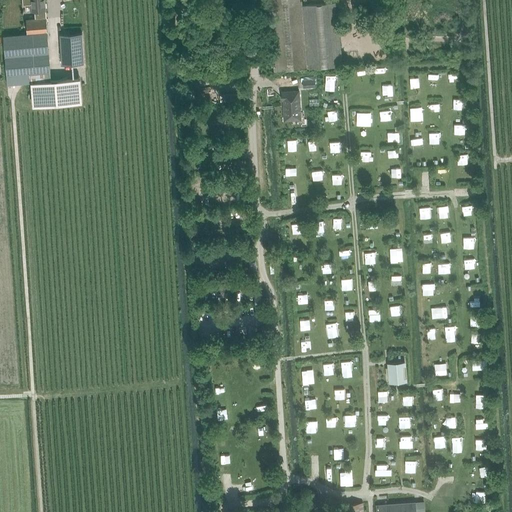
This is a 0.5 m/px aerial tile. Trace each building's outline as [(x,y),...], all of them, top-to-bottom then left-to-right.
[(27,34),(3,36),(5,57),(7,56),(9,74),(50,71),(46,18),(42,18),(41,10),(45,10),(44,0),(22,0),(23,5),(30,4),(30,11),(36,11),(37,19),(26,19),(27,34)] [(300,0),(299,0),(268,0),(269,6),(272,66),(273,66),(273,71),(307,68),(341,66),(337,2),(302,5),(301,0),(300,0)] [(64,30),(64,34),(56,34),(58,64),(84,63),(82,33),(70,33),(70,29),(64,30)] [(426,78),(434,79),(435,70),(427,69),(426,78)] [(450,69),(449,78),(458,79),(459,69),(450,69)] [(79,79),(31,83),(33,107),(81,103),(79,79)] [(384,81),(384,88),(395,89),(395,81),(384,81)] [(300,119),(298,91),(285,92),(286,99),(283,99),(285,120),(300,119)] [(440,97),(433,98),(434,108),(441,108),(440,97)] [(464,97),(455,97),(455,108),(464,108),(464,97)] [(413,114),(422,114),(422,101),(413,102),(413,114)] [(398,104),(388,105),(388,114),(398,114),(398,104)] [(456,118),(456,128),(466,127),(465,117),(456,118)] [(401,126),(389,127),(389,137),(401,136),(401,126)] [(431,127),(431,137),(441,137),(440,127),(431,127)] [(288,138),(288,148),(298,147),(298,138),(288,138)] [(333,139),(334,149),(341,149),(341,138),(333,139)] [(400,152),(400,143),(391,143),(391,152),(400,152)] [(362,146),(361,155),(372,156),(372,146),(362,146)] [(459,150),(460,160),(470,160),(470,150),(459,150)] [(402,162),(393,162),(393,171),(402,172),(402,162)] [(335,168),(335,179),(345,179),(345,168),(335,168)] [(463,200),(463,209),(472,210),(473,201),(463,200)] [(448,201),(440,201),(440,211),(448,211),(448,201)] [(424,203),(424,213),(432,212),(432,203),(424,203)] [(374,214),(364,215),(364,224),(374,224),(374,214)] [(336,216),(337,227),(345,227),(345,216),(336,216)] [(297,230),(305,229),(304,220),(296,221),(297,230)] [(469,248),(479,248),(479,238),(469,238),(469,248)] [(340,252),(350,253),(350,244),(341,243),(340,252)] [(394,255),(404,255),(403,244),(393,244),(394,255)] [(376,262),(375,251),(365,251),(365,262),(376,262)] [(454,257),(444,257),(444,267),(454,267),(454,257)] [(321,260),(323,269),(332,268),(330,258),(321,260)] [(427,270),(436,269),(435,259),(426,260),(427,270)] [(344,274),(344,284),(353,284),(352,274),(344,274)] [(309,297),(309,288),(300,288),(300,298),(309,297)] [(402,308),(402,299),(393,299),(393,308),(402,308)] [(370,313),(381,313),(381,304),(370,304),(370,313)] [(355,306),(347,306),(347,314),(355,315),(355,306)] [(328,318),(329,328),(338,327),(338,317),(328,318)] [(447,331),(457,331),(457,321),(447,321),(447,331)] [(431,323),(430,332),(439,332),(439,324),(431,323)] [(484,326),(476,327),(477,335),(485,334),(484,326)] [(487,366),(488,356),(478,356),(477,366),(487,366)] [(389,382),(407,381),(405,361),(388,362),(389,382)] [(314,366),(304,366),(304,377),(314,377),(314,366)] [(477,382),(487,383),(487,374),(478,374),(477,382)] [(453,382),(452,392),(462,392),(462,382),(453,382)] [(435,392),(445,392),(445,383),(435,383),(435,392)] [(350,394),(350,384),(339,384),(338,393),(350,394)] [(307,403),(317,403),(317,390),(306,390),(307,403)] [(346,410),(346,420),(356,419),(356,409),(346,410)] [(338,421),(339,412),(328,412),(328,421),(338,421)] [(458,412),(447,412),(448,423),(458,422),(458,412)] [(307,425),(317,425),(317,415),(307,415),(307,425)] [(411,442),(411,431),(404,430),(403,442),(411,442)] [(438,431),(438,442),(448,441),(448,430),(438,431)] [(376,432),(377,443),(386,443),(386,432),(376,432)] [(345,443),(335,443),(335,452),(344,453),(345,443)] [(272,455),(272,446),(263,446),(263,454),(272,455)] [(408,465),(417,465),(417,456),(408,456),(408,465)] [(397,471),(397,460),(387,460),(387,472),(397,471)] [(352,467),(342,471),(346,480),(356,476),(352,467)] [(347,511),(361,511),(363,511),(362,502),(361,502),(361,500),(356,501),(356,503),(347,504),(347,511)] [(424,511),(424,502),(415,503),(415,511),(424,511)] [(415,511),(415,503),(377,505),(377,511),(415,511)]
